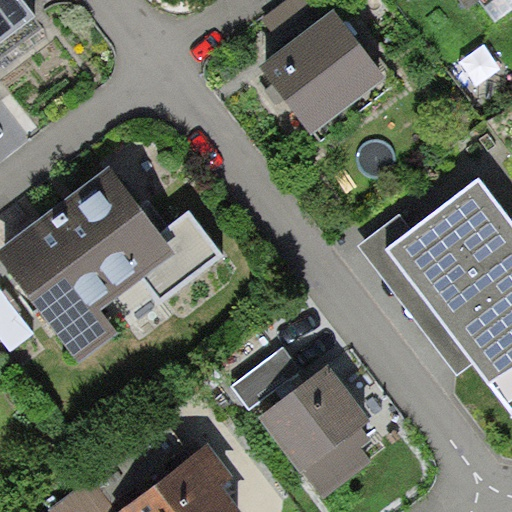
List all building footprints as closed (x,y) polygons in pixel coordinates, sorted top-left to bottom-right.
[(0,0),(0,47),(40,18),(28,2),(30,0),(0,0)] [(461,0),(468,9),(479,0),(461,0)] [(333,9),(261,66),(314,133),(386,75),(333,9)] [(60,203),(127,291),(144,278),(161,301),(223,256),(191,213),(162,235),(112,164),(60,203)] [(511,225),(483,187),(388,255),(459,349),(511,418),(511,225)] [(127,291),(60,203),(0,248),(0,255),(80,361),(118,332),(102,310),(127,291)] [(0,284),(0,341),(9,354),(36,335),(0,284)] [(293,394),(309,382),(283,348),(234,385),(251,409),(285,383),(293,394)] [(309,382),(293,394),(261,419),(322,500),(373,461),(364,449),(375,441),(364,428),(374,421),(331,365),(309,382)] [(241,511),(224,488),(236,479),(211,446),(158,484),(178,511),(241,511)] [(119,511),(120,511),(91,481),(51,511),(50,511),(119,511)] [(178,511),(158,484),(120,511),(119,511),(178,511)]
